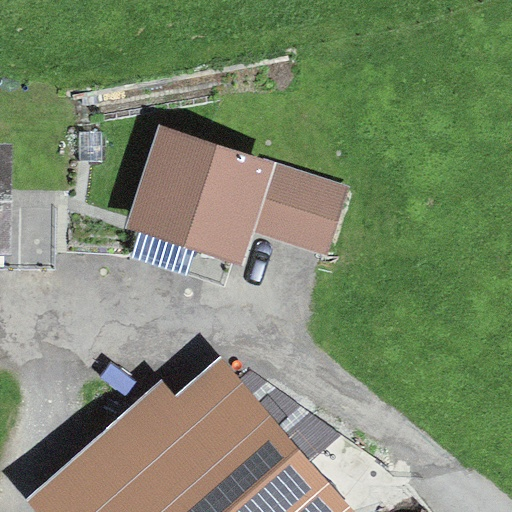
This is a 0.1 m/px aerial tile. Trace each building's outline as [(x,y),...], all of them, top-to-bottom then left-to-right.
[(159,126),(124,228),(241,268),(254,232),(275,164),(159,126)] [(78,161),(100,161),(101,133),(79,132),(78,161)] [(13,207),(13,144),(0,144),(0,254),(13,255),(13,207)] [(349,187),(275,164),(254,232),(328,255),(349,187)] [(54,207),(13,207),(13,255),(13,268),(55,268),(54,207)] [(344,511),(222,369),(179,406),(162,386),(23,504),(29,511),(344,511)]
